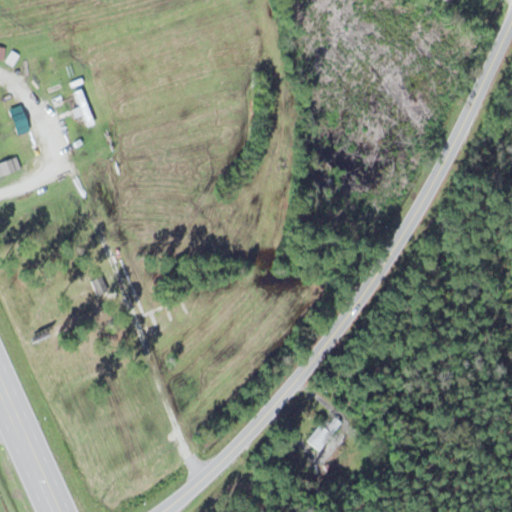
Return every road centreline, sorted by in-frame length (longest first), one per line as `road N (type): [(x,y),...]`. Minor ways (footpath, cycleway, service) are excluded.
road 1 (tertiary): [(162,511),(237,445),(379,271),(449,158),(511,23)]
road 2 (trunk): [(59,511),(0,379)]
